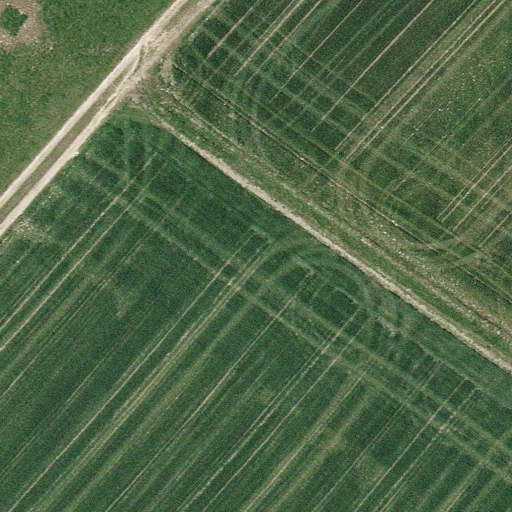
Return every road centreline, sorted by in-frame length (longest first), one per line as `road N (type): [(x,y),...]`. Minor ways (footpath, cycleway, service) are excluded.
road 1 (track): [(127,70),(511,340)]
road 2 (track): [(0,210),(192,0)]
